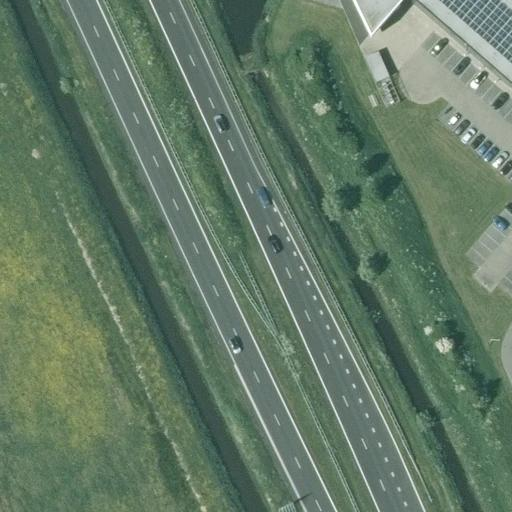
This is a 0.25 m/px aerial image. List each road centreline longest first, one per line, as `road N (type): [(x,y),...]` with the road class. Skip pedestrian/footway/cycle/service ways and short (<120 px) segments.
road 1 (trunk): [(76,0),(320,511)]
road 2 (trunk): [(391,511),(167,0)]
